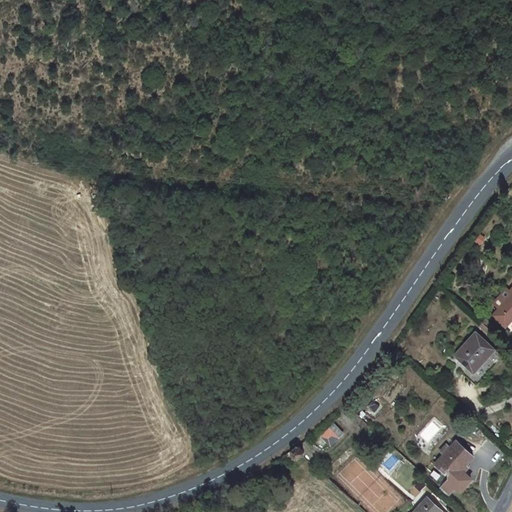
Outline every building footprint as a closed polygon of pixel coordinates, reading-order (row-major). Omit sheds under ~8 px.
[(511,286),(488,311),(501,322),(498,325),(511,337),(511,336),(511,286)] [(472,327),(453,352),(479,372),(499,348),(472,327)] [(320,435),(330,447),(344,434),(334,423),(320,435)] [(457,444),(436,466),(445,474),(447,471),(449,472),(448,481),(439,491),(447,498),(451,493),(450,491),(450,488),(452,487),(455,489),(457,491),(461,491),(471,482),(464,476),(469,471),(465,467),(473,459),(457,444)] [(440,511),(432,503),(423,511),(440,511)]
